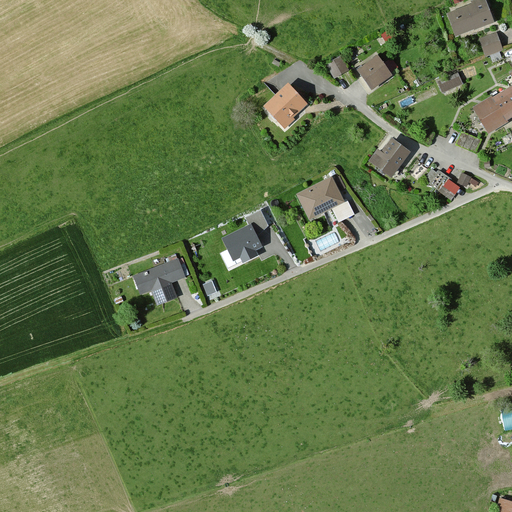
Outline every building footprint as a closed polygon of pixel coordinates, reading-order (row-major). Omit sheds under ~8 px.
[(487,0),(479,0),(448,12),(458,37),(496,22),(487,0)] [(497,33),(479,38),(484,56),(502,51),(497,33)] [(377,53),(356,69),(372,89),(393,74),(377,53)] [(326,64),(334,78),(348,70),(340,56),(326,64)] [(437,77),(441,90),(463,83),(458,70),(437,77)] [(289,81),(264,104),(284,125),(309,102),(289,81)] [(511,85),(475,106),(490,132),(511,119),(511,85)] [(377,150),(370,160),(392,177),(412,150),(386,131),(374,147),(377,150)] [(333,175),(297,193),(309,219),(346,202),(333,175)] [(261,249),(250,227),(223,241),(234,263),(241,259),(244,265),(257,258),(254,253),(261,249)] [(179,257),(133,276),(141,293),(151,289),(158,305),(179,296),(173,282),(187,277),(179,257)] [(511,404),(501,407),(505,430),(511,428),(511,404)] [(511,511),(511,497),(500,494),(494,511),(511,511)]
